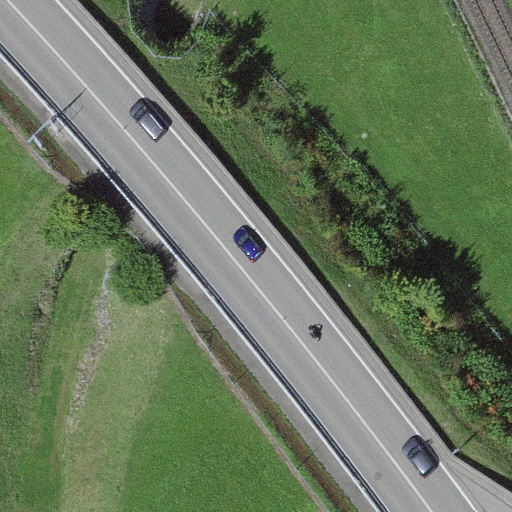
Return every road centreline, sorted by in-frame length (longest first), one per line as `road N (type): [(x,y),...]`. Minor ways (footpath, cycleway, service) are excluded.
road 1 (trunk): [(3,0),(148,155),(433,511)]
road 2 (track): [(161,49),(106,249)]
road 3 (track): [(60,450),(106,249)]
